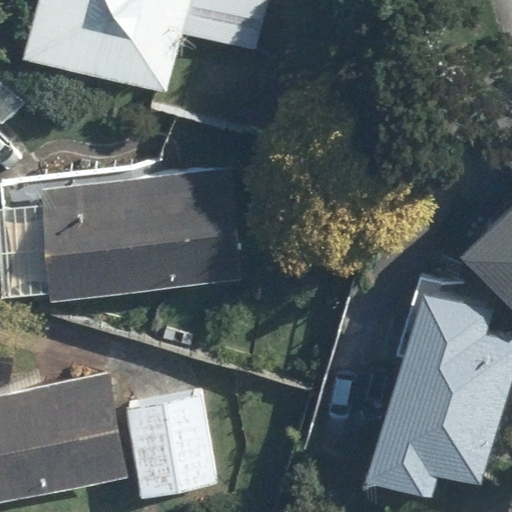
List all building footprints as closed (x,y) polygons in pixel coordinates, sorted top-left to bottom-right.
[(44,0),(33,40),(173,80),(188,26),(257,45),(269,0),(44,0)] [(511,125),(505,131),(511,138),(511,194),(468,232),(511,284),(511,125)] [(242,154),(55,161),(55,174),(60,278),(247,270),(242,154)] [(450,480),(454,461),(493,471),(511,398),(511,326),(491,321),(498,294),(423,275),(375,460),(450,480)] [(0,377),(0,486),(6,488),(132,461),(116,362),(16,380),(0,377)] [(216,476),(206,383),(132,391),(142,484),(216,476)]
